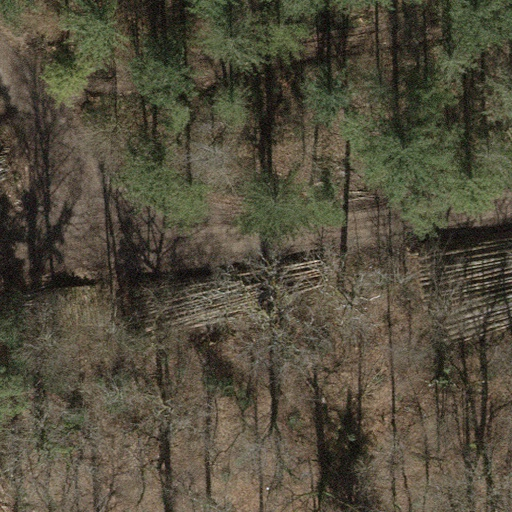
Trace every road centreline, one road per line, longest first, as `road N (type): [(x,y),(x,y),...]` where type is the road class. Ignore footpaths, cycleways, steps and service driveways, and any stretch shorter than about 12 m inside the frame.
road 1 (track): [(0,256),(511,197)]
road 2 (track): [(0,72),(121,248)]
